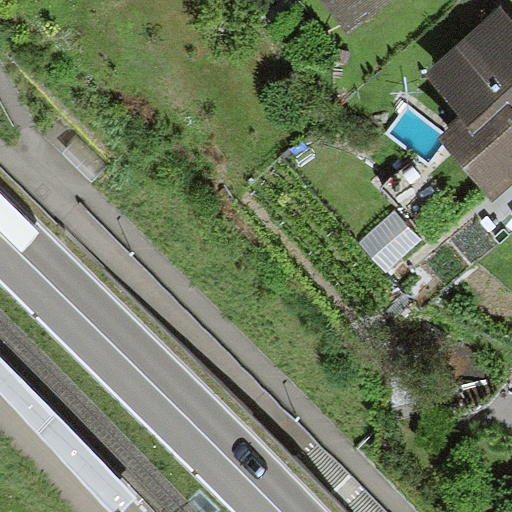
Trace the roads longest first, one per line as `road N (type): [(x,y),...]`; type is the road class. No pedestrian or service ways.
road 1 (primary): [(0,232),(279,511)]
road 2 (track): [(202,511),(291,430)]
